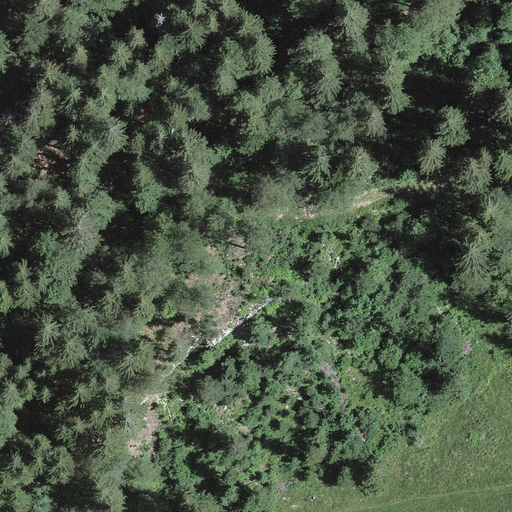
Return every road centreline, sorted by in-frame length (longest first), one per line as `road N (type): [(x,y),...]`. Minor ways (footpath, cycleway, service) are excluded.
road 1 (track): [(469,0),(368,83),(248,154),(223,201),(241,224),(277,225),(393,190),(442,184),(511,196)]
road 2 (track): [(343,511),(511,484)]
